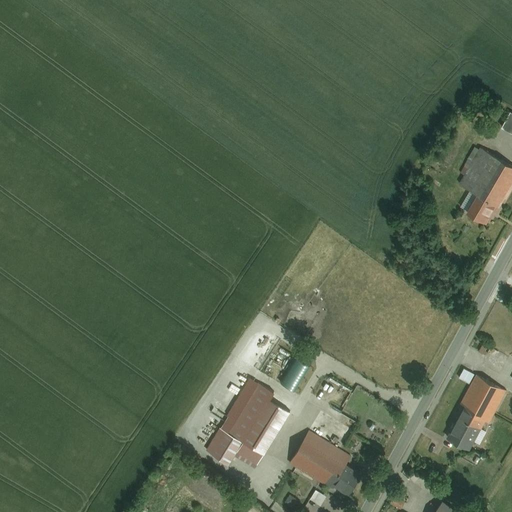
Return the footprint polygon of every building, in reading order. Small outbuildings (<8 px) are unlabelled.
[(501,127),(511,132),(511,115),(508,114),(501,127)] [(499,208),(511,186),(511,164),(480,146),(458,184),(474,194),(464,211),(485,224),(495,206),(499,208)] [(323,271),(346,241),(341,237),(318,267),(323,271)] [(490,421),(506,389),(477,374),(444,436),(468,449),(485,418),(490,421)] [(289,411),(268,397),(272,390),(258,381),(227,430),(262,452),(289,411)] [(234,409),(236,402),(224,399),(222,406),(234,409)] [(221,426),(206,449),(228,463),(234,453),(253,466),(262,453),(221,426)] [(352,455),(310,429),(290,462),(332,487),(352,455)] [(321,504),(327,494),(315,488),(310,498),(321,504)] [(405,500),(394,494),(390,502),(401,508),(405,500)] [(459,511),(441,499),(431,511),(459,511)]
